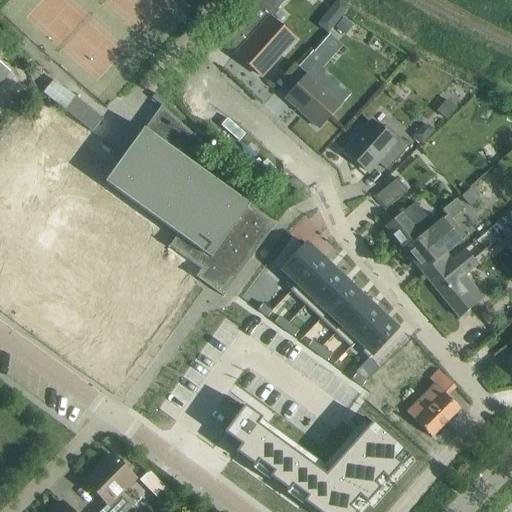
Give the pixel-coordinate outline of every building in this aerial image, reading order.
[(268,17),(283,0),(258,0),(237,23),(238,24),(242,19),(255,31),(251,35),(235,53),(260,76),(293,40),(268,17)] [(329,34),(314,52),(326,63),(342,45),(329,34)] [(318,127),(338,104),(306,75),(285,98),(318,127)] [(63,108),(101,137),(113,122),(110,119),(103,114),(101,116),(73,95),(63,108)] [(113,122),(101,137),(104,140),(99,145),(109,152),(112,148),(113,148),(138,116),(123,103),(110,119),(113,122)] [(119,161),(103,182),(176,235),(170,244),(202,268),(196,277),(206,285),(212,289),(222,296),(274,225),(247,205),(248,205),(192,165),(187,161),(201,142),(160,106),(143,129),(142,129),(131,145),(119,161)] [(380,129),(371,121),(344,151),(367,172),(378,160),(382,159),(390,166),(408,146),(386,127),(382,127),(380,129)] [(41,147),(22,164),(33,176),(51,158),(41,147)] [(384,208),(406,191),(396,178),(375,195),(384,208)] [(472,216),(483,206),(474,196),(462,206),(472,216)] [(464,235),(450,218),(462,208),(454,199),(441,209),(446,215),(433,226),(431,224),(402,249),(421,272),(429,264),(436,272),(450,260),(444,252),(464,235)] [(402,249),(431,224),(414,202),(384,227),(402,249)] [(0,296),(125,387),(143,363),(147,357),(148,356),(142,352),(193,280),(196,277),(202,268),(170,244),(169,245),(159,237),(127,281),(117,273),(83,279),(76,289),(61,279),(54,288),(0,249),(0,296)] [(305,244),(280,270),(295,284),(320,258),(305,244)] [(429,264),(421,272),(458,317),(474,305),(482,298),(463,275),(476,265),(464,250),(451,260),(450,260),(436,272),(429,264)] [(345,278),(364,267),(357,257),(339,267),(345,278)] [(320,258),(295,284),(311,298),(335,272),(320,258)] [(311,298),(326,312),(351,286),(335,272),(311,298)] [(326,312),(341,326),(366,300),(351,286),(326,312)] [(341,326),(356,340),(381,314),(366,300),(341,326)] [(266,317),(271,311),(261,304),(256,310),(266,317)] [(468,327),(493,314),(488,305),(463,319),(468,327)] [(381,314),(356,340),(372,355),(397,329),(381,314)] [(273,322),(283,329),(288,323),(278,316),(273,322)] [(288,323),(283,329),(293,337),(298,330),(288,323)] [(317,354),(322,347),(312,340),(307,347),(317,354)] [(417,340),(408,348),(427,369),(436,361),(417,340)] [(331,354),(322,347),(317,354),(327,361),(331,354)] [(430,437),(458,409),(446,396),(454,387),(437,370),(428,379),(433,384),(405,412),(430,437)] [(367,380),(357,373),(352,379),(362,386),(367,380)] [(400,464),(399,464),(395,461),(403,452),(403,453),(406,450),(373,421),(324,475),(256,425),(260,419),(242,405),(221,433),(238,446),(233,453),(253,467),(254,465),(256,461),(271,472),(267,477),(287,492),(289,490),(288,489),(291,486),(306,497),(302,502),(315,511),(359,511),(380,489),(379,487),(378,488),(374,484),(382,475),(388,481),(402,465),(400,464)] [(117,511),(127,503),(118,494),(133,478),(110,455),(84,481),(106,504),(98,511),(117,511)] [(156,498),(166,488),(148,470),(138,480),(156,498)] [(70,511),(62,503),(52,511),(70,511)]
